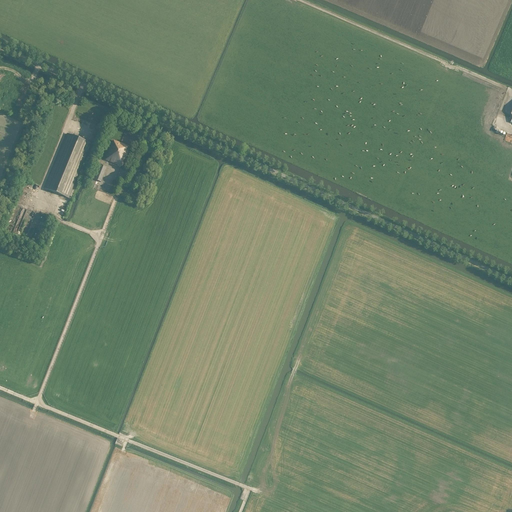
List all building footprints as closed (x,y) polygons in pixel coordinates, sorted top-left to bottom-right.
[(56,103),(53,102),(48,113),(52,115),(54,111),(53,111),(56,103)] [(44,188),(68,198),(91,143),(67,133),(44,188)] [(126,155),(124,154),(127,145),(113,140),(105,159),(122,165),(126,155)] [(106,166),(96,162),(90,177),(101,181),(106,166)] [(43,229),(38,227),(36,231),(37,232),(34,239),(35,239),(33,244),(37,246),(43,229)]
